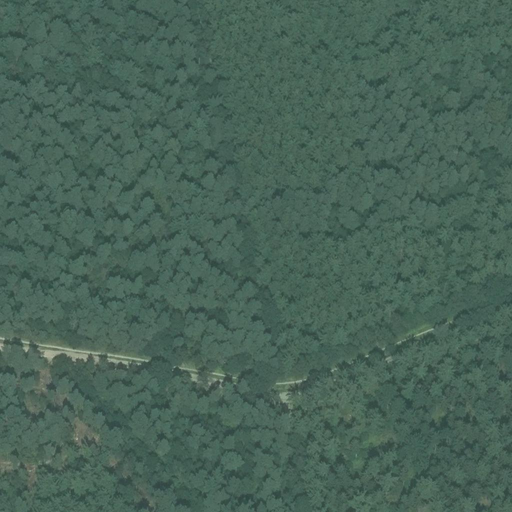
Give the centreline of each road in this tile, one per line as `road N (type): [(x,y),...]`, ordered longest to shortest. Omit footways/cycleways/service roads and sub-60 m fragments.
road 1 (track): [(0,346),(293,395),(511,312)]
road 2 (track): [(41,352),(184,511)]
